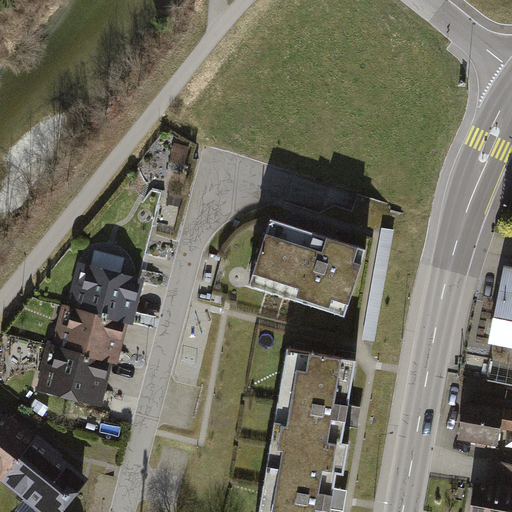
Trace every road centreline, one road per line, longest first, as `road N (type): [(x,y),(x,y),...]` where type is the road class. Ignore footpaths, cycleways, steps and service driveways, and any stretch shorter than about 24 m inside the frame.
road 1 (primary): [(402,511),(459,230),(511,116)]
road 2 (residential): [(122,511),(215,164)]
road 3 (track): [(220,27),(0,305)]
